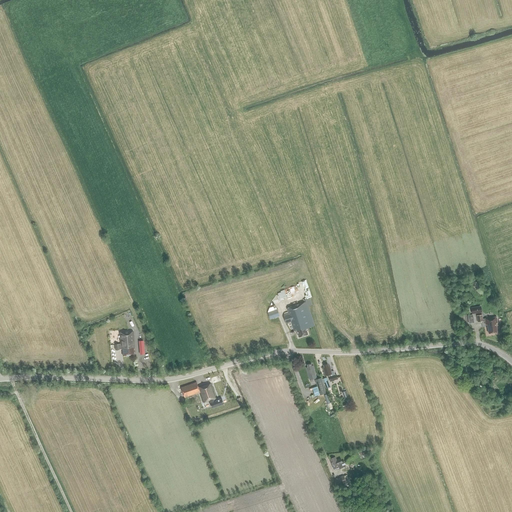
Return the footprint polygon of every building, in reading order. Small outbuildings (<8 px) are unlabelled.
[(309,298),(304,300),(304,302),(286,308),(288,312),(283,314),(283,315),(285,323),(291,321),(294,331),(296,330),(298,337),(308,334),(306,329),(314,326),(308,306),(312,305),(309,298)] [(279,316),(277,309),(267,312),(270,319),(279,316)] [(496,323),(497,323),(496,317),(482,319),(482,315),(476,316),(477,322),(485,321),(485,325),(487,325),(488,333),(497,332),(496,323)] [(133,348),(134,348),(134,339),(134,332),(120,333),(120,344),(115,344),(115,350),(119,350),(119,349),(122,349),(123,356),(134,355),(133,348)] [(311,366),(311,363),(307,364),(307,367),(306,367),(308,376),(309,380),(316,378),(315,374),(313,366),(311,366)] [(325,376),(328,375),(330,381),(334,380),(337,379),(336,374),(334,375),(333,371),(331,371),(329,366),(328,366),(327,364),(323,365),(323,367),(322,368),(325,376),(324,376),(325,376)] [(330,387),(327,377),(322,379),(326,389),(330,387)] [(326,393),(321,378),(315,380),(319,395),(326,393)] [(475,385),(472,380),(466,384),(470,389),(475,385)] [(200,392),(201,397),(203,403),(208,401),(209,403),(210,403),(211,408),(224,404),(222,398),(215,401),(214,399),(215,399),(210,383),(198,387),(196,382),(181,387),(184,397),(200,392)] [(334,469),(335,470),(339,469),(344,467),(345,464),(344,461),(342,462),(341,459),(337,461),(335,457),(329,459),(333,469),(334,469)] [(343,487),(342,484),(346,482),(343,475),(333,479),(337,489),(343,487)]
